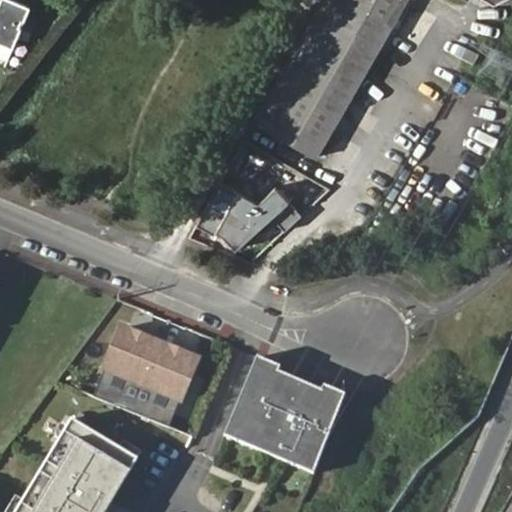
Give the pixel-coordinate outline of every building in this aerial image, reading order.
[(0,0),(0,38),(14,44),(29,8),(8,0),(0,0)] [(319,0),(253,119),(315,153),(399,0),(319,0)] [(183,401),(200,360),(124,329),(107,370),(183,401)] [(281,367),(258,357),(226,437),(315,472),(347,393),(325,384),(323,389),(279,372),(281,367)] [(122,446),(54,405),(0,492),(0,511),(108,511),(106,511),(143,451),(125,440),(122,446)]
